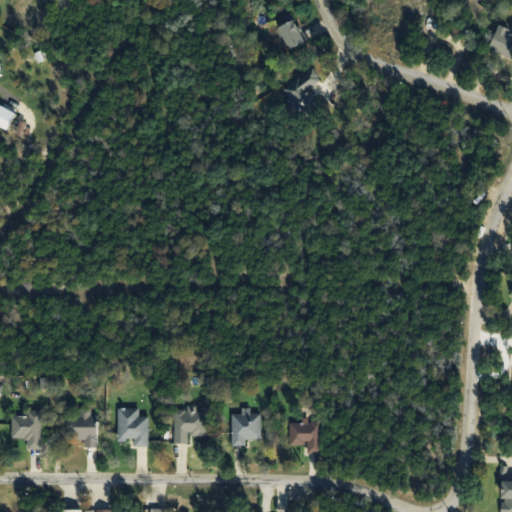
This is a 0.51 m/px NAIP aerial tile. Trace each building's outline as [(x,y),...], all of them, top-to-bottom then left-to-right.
[(486,7),(476,0),(451,0),(477,19),(486,7)] [(277,31),(290,51),(308,40),(294,20),(277,31)] [(490,50),(511,58),(511,31),(499,27),(490,50)] [(284,90),(302,118),(320,106),(309,89),(321,81),(314,70),(284,90)] [(69,440),(86,440),(86,447),(97,447),(97,408),(81,408),(81,415),(69,415),(69,440)] [(135,447),(149,447),(149,417),(140,417),(140,408),(119,408),(119,442),(135,442),(135,447)] [(13,439),(28,439),(29,450),(44,450),(43,411),(28,411),(28,415),(13,415),(13,439)] [(207,437),(207,411),(176,411),(176,443),(190,443),(190,437),(207,437)] [(233,415),(233,447),(248,447),(248,440),(262,440),(262,413),(243,413),(243,415),(233,415)] [(291,423),(291,445),(309,445),(309,454),(323,454),(322,422),(291,423)] [(503,511),(511,511),(511,482),(503,482),(503,511)]
